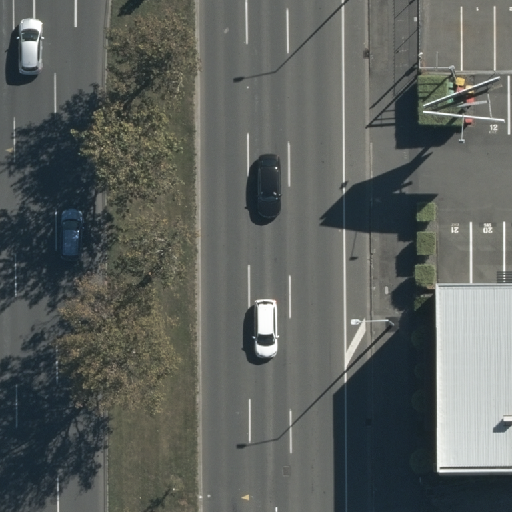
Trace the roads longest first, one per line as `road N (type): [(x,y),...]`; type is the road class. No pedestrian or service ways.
road 1 (primary): [(267,0),(275,511)]
road 2 (primary): [(39,511),(38,0)]
